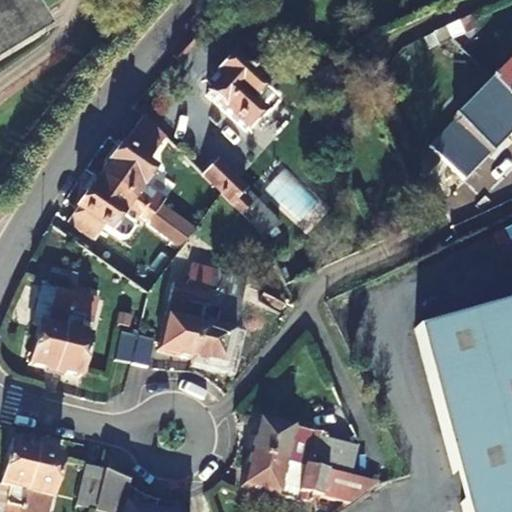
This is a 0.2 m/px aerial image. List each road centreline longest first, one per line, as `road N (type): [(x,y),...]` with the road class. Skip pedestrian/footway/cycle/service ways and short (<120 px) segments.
road 1 (residential): [(0,273),(60,171),(202,0)]
road 2 (residential): [(0,399),(174,435)]
